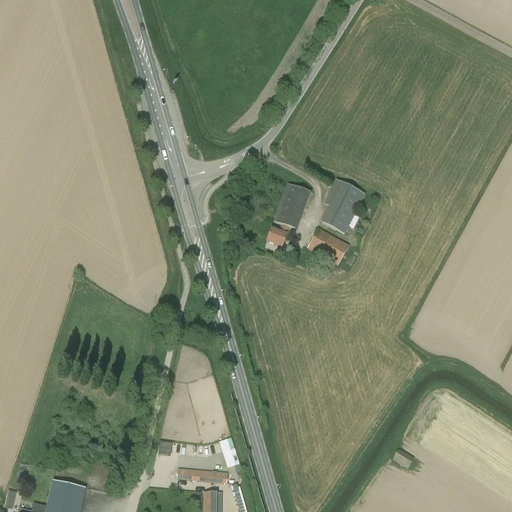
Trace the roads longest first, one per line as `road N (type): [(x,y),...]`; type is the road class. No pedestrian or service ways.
road 1 (primary): [(276,511),(178,179)]
road 2 (unclassified): [(178,179),(236,160),(273,134),(356,0)]
road 3 (unclassified): [(132,511),(179,314)]
